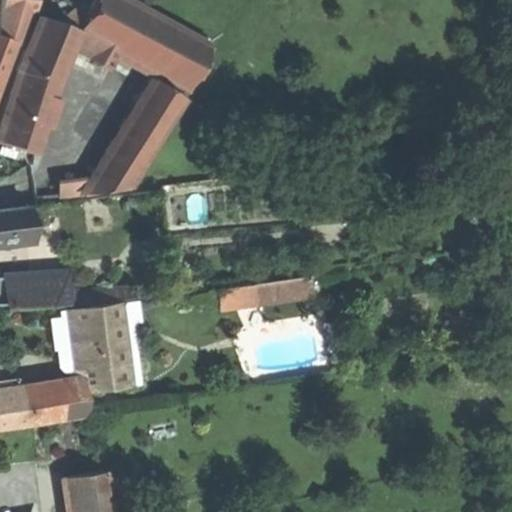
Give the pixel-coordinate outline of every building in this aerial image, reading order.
[(33,0),(0,0),(0,7),(32,11),(33,0)] [(95,0),(87,15),(77,32),(97,43),(116,54),(184,91),(209,46),(125,0),(95,0)] [(75,31),(77,32),(87,15),(74,9),(59,20),(57,25),(75,31)] [(57,25),(37,17),(16,70),(55,83),(75,31),(57,25)] [(0,61),(5,63),(13,42),(0,37),(0,61)] [(109,68),(116,54),(97,43),(90,57),(109,68)] [(0,140),(14,145),(33,151),(55,83),(16,70),(0,120),(0,140)] [(82,192),(129,187),(182,97),(154,81),(91,178),(82,192)] [(59,195),(82,192),(91,178),(59,182),(59,195)] [(0,239),(28,236),(26,205),(0,208),(0,239)] [(65,272),(0,276),(0,303),(2,303),(3,308),(68,304),(67,292),(65,272)] [(217,291),(219,310),(253,306),(251,286),(217,291)] [(128,288),(67,292),(68,304),(131,298),(128,288)] [(116,302),(69,308),(79,383),(80,392),(81,392),(127,385),(116,302)] [(84,414),(81,392),(80,392),(79,383),(21,391),(22,402),(26,401),(26,398),(30,397),(31,401),(40,400),(42,420),(84,414)] [(0,425),(25,422),(22,402),(21,391),(0,394),(0,425)] [(25,422),(42,420),(40,400),(31,401),(26,401),(22,402),(25,422)] [(63,477),(68,511),(109,511),(103,471),(63,477)]
